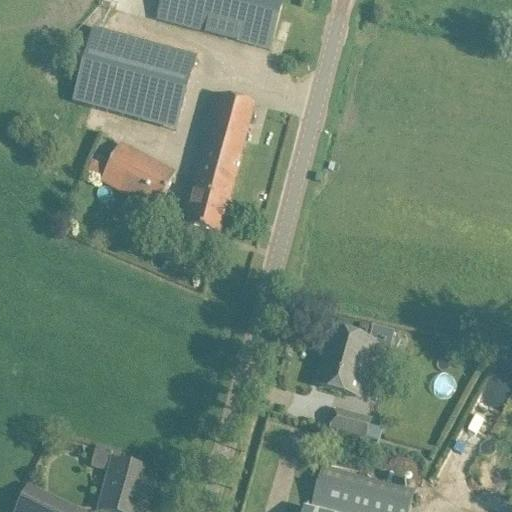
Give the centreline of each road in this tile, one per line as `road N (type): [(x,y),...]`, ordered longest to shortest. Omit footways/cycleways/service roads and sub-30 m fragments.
road 1 (unclassified): [(205,511),(343,0)]
road 2 (unknown): [(194,59),(158,141),(127,146),(89,130)]
road 3 (unknown): [(315,106),(194,59)]
